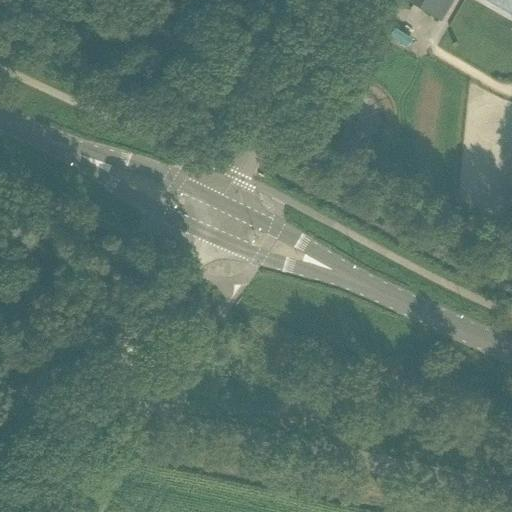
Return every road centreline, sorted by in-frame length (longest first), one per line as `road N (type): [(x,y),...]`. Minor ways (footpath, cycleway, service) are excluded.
road 1 (unclassified): [(511,496),(196,428),(115,390)]
road 2 (unclassified): [(221,204),(336,0)]
road 3 (secondary): [(221,204),(46,137)]
road 4 (secondary): [(46,137),(107,181),(205,231)]
road 5 (unclassified): [(115,390),(205,231)]
road 6 (secondary): [(205,231),(263,258),(366,286)]
road 7 (secondary): [(366,286),(221,204)]
road 8 (secondary): [(511,354),(366,286)]
road 9 (unclassified): [(41,511),(115,390)]
